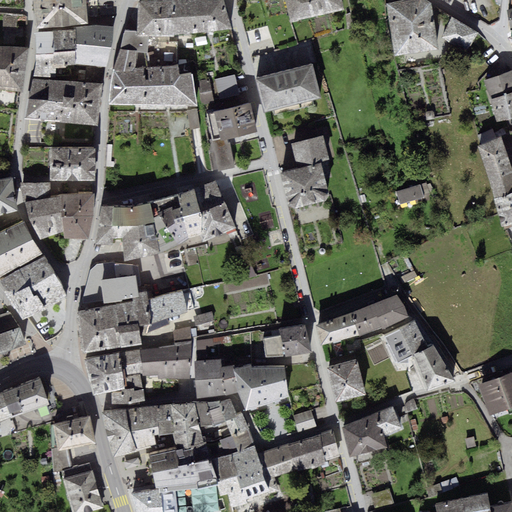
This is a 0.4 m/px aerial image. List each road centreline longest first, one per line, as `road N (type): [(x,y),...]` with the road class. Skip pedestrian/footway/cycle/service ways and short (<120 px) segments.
road 1 (residential): [(31,0),(17,181),(31,230),(71,291)]
road 2 (residential): [(92,411),(238,396),(258,436),(279,441),(337,423)]
road 3 (residential): [(462,380),(397,287),(310,320)]
road 4 (residential): [(134,0),(112,63),(97,198)]
road 5 (residential): [(97,198),(154,195),(271,164)]
road 6 (residential): [(229,0),(271,164)]
road 7 (residential): [(271,164),(310,320)]
road 8 (residential): [(337,423),(462,380)]
